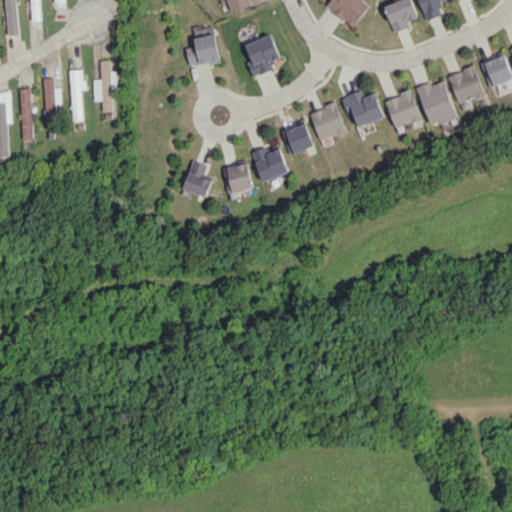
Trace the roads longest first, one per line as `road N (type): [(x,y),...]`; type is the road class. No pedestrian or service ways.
road 1 (residential): [(511,5),(442,47),(384,62),(325,43),(292,0)]
road 2 (residential): [(331,46),(290,92),(221,113)]
